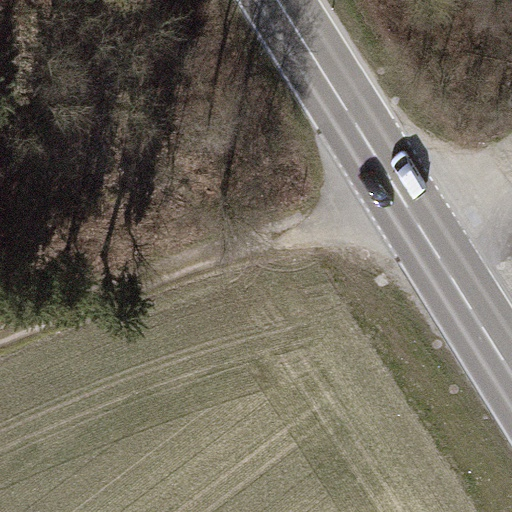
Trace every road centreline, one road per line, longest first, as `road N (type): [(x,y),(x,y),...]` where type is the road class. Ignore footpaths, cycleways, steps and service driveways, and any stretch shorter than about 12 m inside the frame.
road 1 (secondary): [(281,0),(511,373)]
road 2 (track): [(415,216),(256,232),(0,328)]
road 3 (track): [(415,216),(511,144)]
